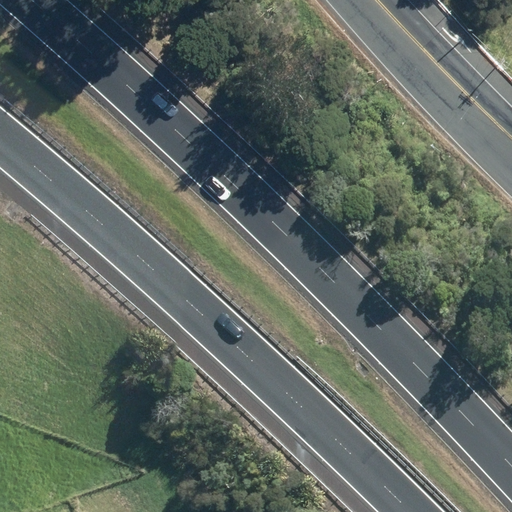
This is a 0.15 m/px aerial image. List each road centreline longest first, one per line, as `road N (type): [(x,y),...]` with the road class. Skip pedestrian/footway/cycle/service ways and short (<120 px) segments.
road 1 (motorway): [(42,0),(269,203),(511,467)]
road 2 (motorway): [(412,511),(0,138)]
road 3 (secondary): [(511,143),(378,0)]
